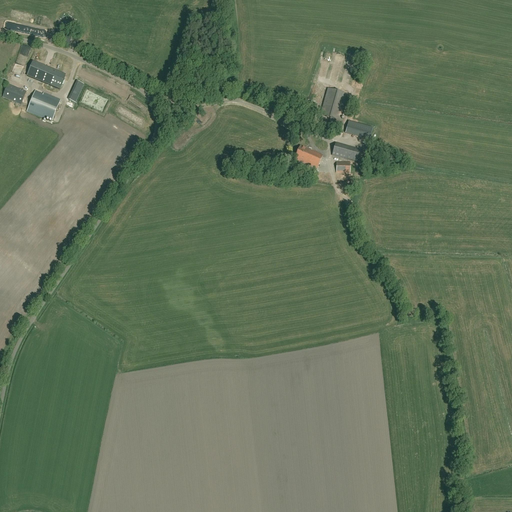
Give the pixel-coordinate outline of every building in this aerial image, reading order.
[(69,46),(72,37),(57,33),(54,42),(69,46)] [(18,74),(23,57),(15,55),(11,72),(18,74)] [(65,76),(33,62),(27,76),(60,90),(65,76)] [(21,105),(26,92),(8,84),(2,98),(21,105)] [(73,87),(67,98),(76,102),(81,91),(73,87)] [(338,131),(348,95),(328,89),(320,115),(331,118),(328,128),(338,131)] [(43,94),(43,95),(35,92),(27,112),(46,120),(47,119),(52,121),(60,101),(43,94)] [(374,129),(349,122),(345,133),(370,141),(374,129)] [(356,163),(360,151),(336,143),(332,156),(356,163)] [(317,170),(323,156),(300,147),(298,153),(297,153),(296,155),(296,156),(295,160),(317,170)] [(350,173),(350,163),(336,163),(336,173),(350,173)]
